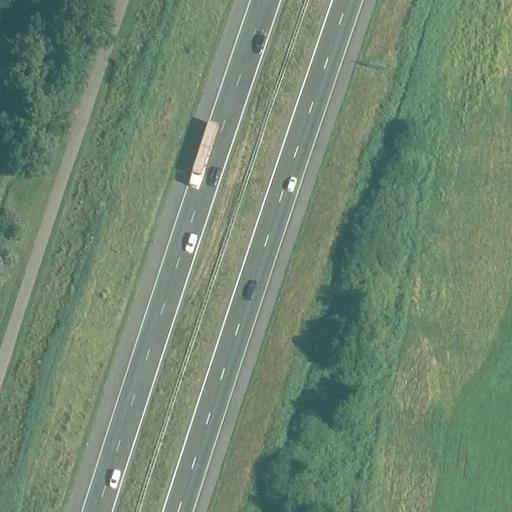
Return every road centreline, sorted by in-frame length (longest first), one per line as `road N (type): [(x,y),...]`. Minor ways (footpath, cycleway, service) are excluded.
road 1 (motorway): [(184,511),(352,0)]
road 2 (motorway): [(259,0),(95,511)]
